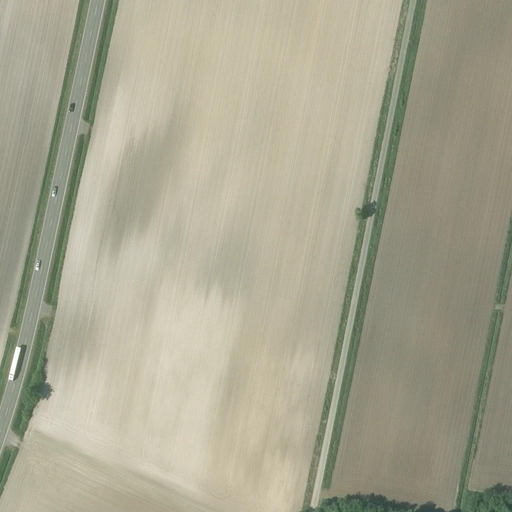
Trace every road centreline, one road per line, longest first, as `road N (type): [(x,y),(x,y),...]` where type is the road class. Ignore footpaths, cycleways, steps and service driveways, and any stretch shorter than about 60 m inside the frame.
road 1 (track): [(412,0),(314,511)]
road 2 (primary): [(0,432),(98,0)]
